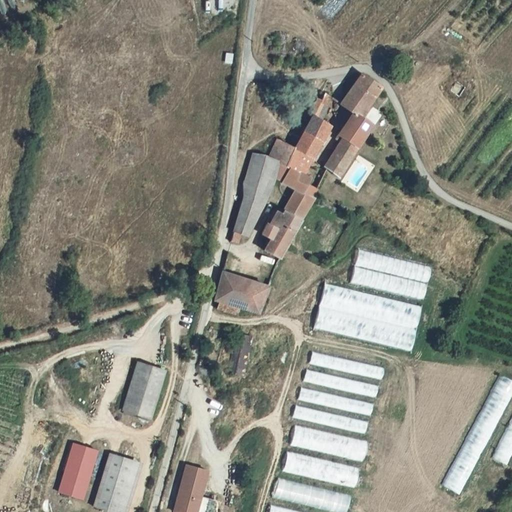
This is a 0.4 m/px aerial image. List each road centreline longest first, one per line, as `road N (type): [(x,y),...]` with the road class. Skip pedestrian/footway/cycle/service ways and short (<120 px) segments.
road 1 (unclassified): [(241,75),(230,166),(152,511)]
road 2 (unclassified): [(511,226),(436,193),(385,83),(365,68),(241,75)]
